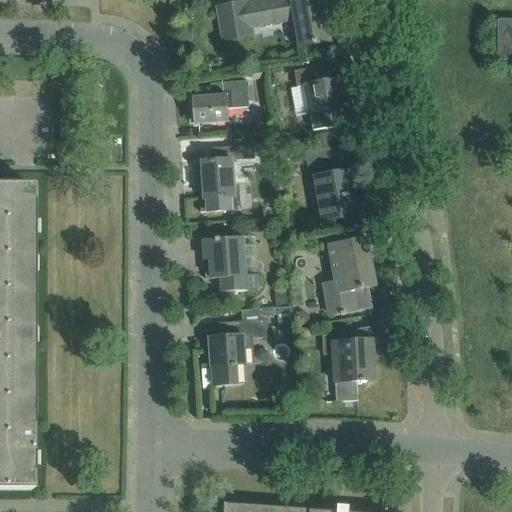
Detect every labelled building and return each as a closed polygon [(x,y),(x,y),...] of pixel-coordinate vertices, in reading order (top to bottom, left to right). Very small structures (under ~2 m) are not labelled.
[(300,0),(274,0),(247,5),(247,4),(218,9),(224,40),(253,35),(251,28),(296,20),(301,47),(330,42),(323,0),(301,0),(300,0)] [(511,20),(502,21),(500,22),(499,58),(501,60),(511,59),(511,20)] [(296,74),(298,87),(293,88),(298,116),(310,113),(313,129),(346,124),(343,108),(344,108),(339,80),(336,81),(334,67),(296,74)] [(223,97),(194,99),(196,126),(230,124),(229,111),(250,109),(248,83),(222,85),(223,97)] [(205,199),(201,199),(202,213),(241,210),(240,196),(236,196),(233,160),(255,158),(254,145),(211,148),(212,162),(202,163),(204,184),(205,199)] [(361,216),(356,187),(353,171),(343,173),(339,147),(305,154),(310,180),(316,179),(324,223),(361,216)] [(0,490),(30,490),(30,187),(0,186),(0,490)] [(221,239),(217,240),(216,241),(204,242),(205,262),(212,262),(213,281),(236,279),(237,293),(260,292),(259,277),(247,278),(244,239),(221,241),(221,239)] [(377,286),(373,267),(368,241),(368,239),(331,246),(337,283),(325,285),(331,315),(342,313),(342,315),(347,315),(346,312),(372,308),(369,288),(377,286)] [(266,321),(236,323),(237,337),(211,339),(213,369),(214,369),(215,388),(236,386),(235,371),(238,368),(238,367),(247,366),(245,341),(268,339),(266,321)] [(367,383),(377,382),(374,342),(380,341),(379,327),(322,336),(323,355),(332,354),(334,384),(335,384),(336,402),(357,400),(356,383),(363,382),(363,384),(367,383)]
